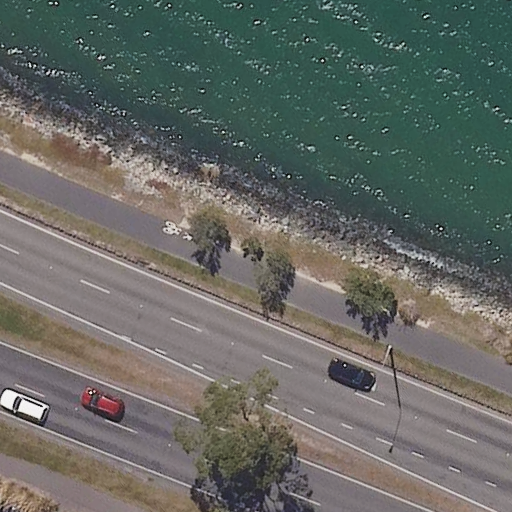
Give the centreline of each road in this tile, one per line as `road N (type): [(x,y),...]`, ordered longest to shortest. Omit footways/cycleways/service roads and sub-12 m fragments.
road 1 (secondary): [(0,244),(511,456)]
road 2 (secondary): [(347,511),(0,375)]
